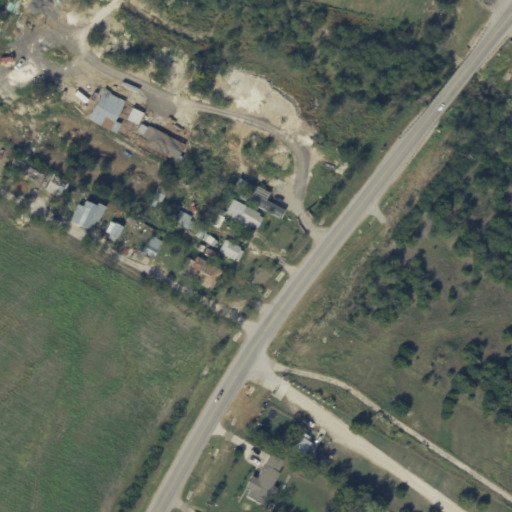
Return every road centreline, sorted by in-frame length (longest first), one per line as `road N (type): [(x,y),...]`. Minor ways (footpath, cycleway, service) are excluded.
road 1 (tertiary): [(157,511),(260,335),(415,132)]
road 2 (residential): [(276,386),(454,511)]
